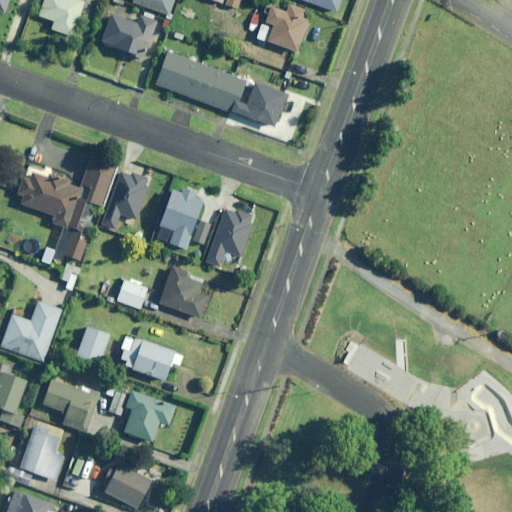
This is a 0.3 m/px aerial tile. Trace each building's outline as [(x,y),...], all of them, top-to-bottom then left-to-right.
[(85,2),(78,0),(43,0),(35,25),(72,38),(85,2)] [(174,0),(135,0),(134,4),(168,17),(174,0)] [(285,0),(338,19),(345,0),(285,0)] [(310,18),(272,5),(260,41),(297,54),(310,18)] [(137,24),(110,14),(98,49),(144,64),(158,22),(140,16),(137,24)] [(248,82),(168,53),(156,85),(236,114),(248,82)] [(242,118),(274,129),(285,96),(254,85),(242,118)] [(77,185),(30,167),(18,200),(56,214),(54,220),(71,226),(61,251),(78,257),(114,161),(89,152),(77,185)] [(223,222),(183,208),(178,222),(165,218),(158,236),(211,255),(223,222)] [(191,269),(172,262),(158,299),(201,315),(210,292),(198,288),(202,279),(189,274),(191,269)] [(80,269),(67,264),(61,279),(69,282),(66,289),(72,291),(80,269)] [(131,278),(130,282),(123,280),(117,301),(140,309),(147,288),(142,286),(144,282),(131,278)] [(29,316),(11,309),(0,338),(0,343),(42,358),(60,307),(35,299),(29,316)] [(111,336),(89,326),(76,355),(88,360),(98,364),(111,336)] [(172,349),(134,335),(123,364),(161,378),(172,349)] [(26,378),(1,370),(0,373),(0,407),(15,413),(26,378)] [(101,395),(50,376),(41,400),(68,410),(63,423),(87,432),(101,395)] [(174,404),(131,388),(125,404),(130,406),(122,428),(151,437),(158,417),(168,421),(174,404)] [(59,430),(34,421),(17,467),(55,481),(66,450),(54,445),(59,430)] [(32,477),(16,472),(13,481),(29,487),(32,477)] [(50,511),(54,502),(14,487),(4,511),(50,511)]
